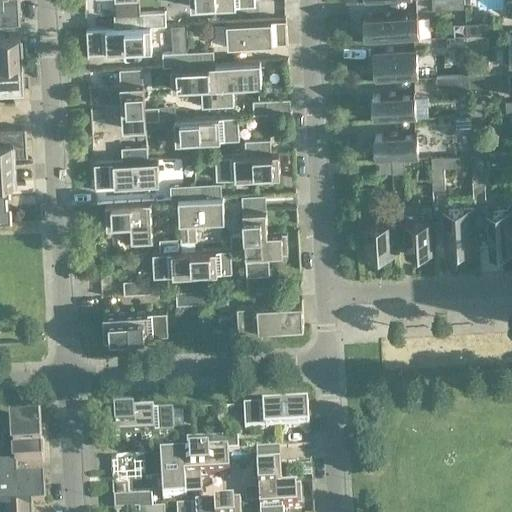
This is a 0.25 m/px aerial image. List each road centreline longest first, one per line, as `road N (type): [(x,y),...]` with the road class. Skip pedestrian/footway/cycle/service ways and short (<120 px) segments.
road 1 (residential): [(67,379),(45,0)]
road 2 (residential): [(325,297),(308,0)]
road 3 (residential): [(67,379),(328,363)]
road 4 (residential): [(511,287),(325,297)]
road 5 (residential): [(337,511),(328,363)]
road 6 (residential): [(75,511),(67,379)]
